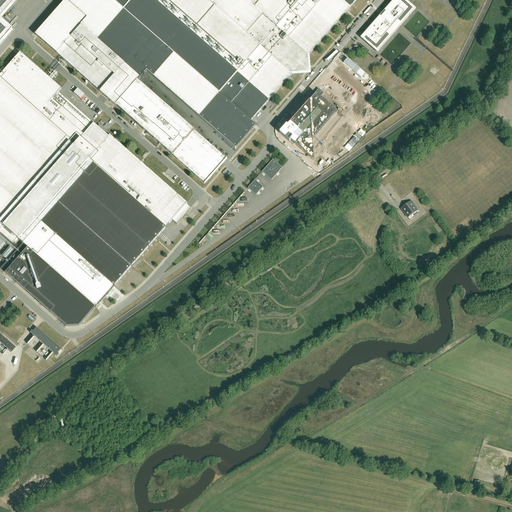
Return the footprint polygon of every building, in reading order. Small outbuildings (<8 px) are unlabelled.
[(0,0),(0,44),(13,30),(0,19),(16,0),(0,0)] [(65,0),(66,0),(35,35),(204,183),(205,184),(206,182),(217,169),(218,169),(217,169),(226,159),(227,158),(226,158),(138,81),(147,71),(235,149),(256,126),(251,121),(292,74),(292,73),(296,68),(300,68),(300,64),(308,55),(354,3),(356,0),(65,0)] [(395,0),(385,12),(387,13),(383,19),(383,18),(378,24),(376,22),(363,38),(366,41),(366,40),(363,38),(364,36),(365,37),(366,38),(367,39),(370,41),(369,43),(371,41),(373,43),(373,44),(378,48),(390,34),(392,36),(392,35),(392,34),(395,32),(396,30),(395,29),(399,24),(401,25),(407,18),(405,17),(412,9),(409,7),(410,5),(403,0),(401,0),(400,2),(399,0),(399,1),(397,0),(395,0)] [(0,258),(5,264),(1,269),(35,300),(36,299),(40,302),(39,303),(46,309),(66,327),(79,326),(95,307),(96,307),(132,266),(138,258),(172,220),(177,224),(190,208),(186,204),(187,203),(110,136),(110,135),(109,137),(98,127),(93,123),(58,92),(61,89),(20,53),(0,75),(0,258)] [(273,159),(262,172),(271,180),(282,168),(273,159)] [(293,182),(296,186),(301,183),(297,178),(293,182)] [(404,197),(413,191),(405,179),(396,185),(404,197)] [(263,187),(255,180),(248,188),(256,195),(263,187)] [(249,218),(293,190),(289,185),(246,213),(249,218)] [(403,204),(399,206),(401,209),(407,218),(418,210),(411,201),(405,206),(403,204)] [(397,226),(405,220),(403,217),(395,224),(397,226)] [(57,356),(62,350),(36,326),(30,333),(57,356)] [(0,342),(12,353),(16,348),(0,333),(0,342)]
